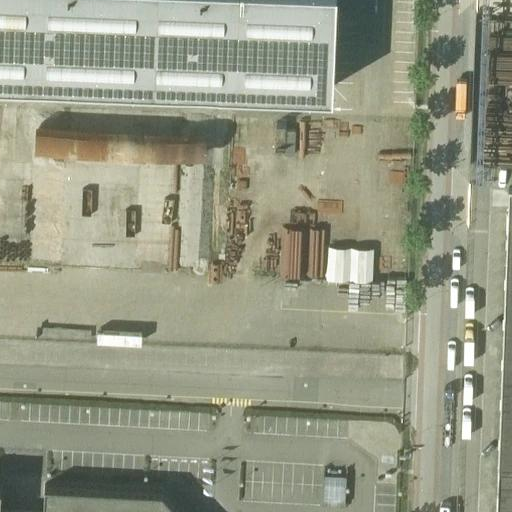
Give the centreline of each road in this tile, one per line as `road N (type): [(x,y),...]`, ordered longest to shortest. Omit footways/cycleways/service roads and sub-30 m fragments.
road 1 (unknown): [(0,313),(330,321),(358,298),(371,92)]
road 2 (unclassified): [(424,511),(444,0)]
road 3 (unknown): [(0,75),(371,92)]
